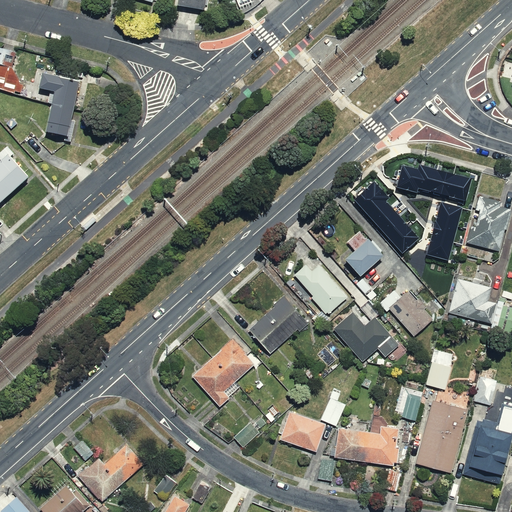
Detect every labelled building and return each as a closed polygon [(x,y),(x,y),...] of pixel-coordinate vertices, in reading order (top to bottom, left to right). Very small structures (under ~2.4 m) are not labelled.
[(201,10),(202,0),(170,0),(170,7),(201,10)] [(39,95),(31,132),(54,137),(66,77),(29,70),(25,92),(39,95)] [(0,192),(19,177),(0,155),(0,192)] [(470,176),(418,163),(417,167),(401,163),(395,185),(416,191),(418,187),(465,199),(470,176)] [(360,191),(353,198),(401,251),(418,236),(385,199),(388,196),(373,179),(364,187),(362,185),(358,189),(360,191)] [(501,227),(505,228),(511,209),(506,208),(507,203),(474,194),(469,211),(473,213),(465,242),(475,245),(474,251),(485,254),(487,248),(494,250),(501,227)] [(461,205),(439,200),(425,253),(447,258),(461,205)] [(93,215),(83,223),(87,227),(96,219),(93,215)] [(383,251),(360,225),(344,240),(350,247),(340,256),(356,275),(383,251)] [(346,295),(318,259),(307,267),(303,262),(291,272),(323,313),(346,295)] [(489,324),(496,301),(486,298),(490,285),(457,274),(445,310),(489,324)] [(410,288),(388,307),(410,333),(432,315),(410,288)] [(267,353),(306,319),(284,294),(245,327),(267,353)] [(400,343),(376,314),(362,297),(326,327),(354,361),(372,346),(382,358),(400,343)] [(511,338),(511,306),(496,301),(489,324),(487,330),(511,338)] [(252,359),(230,335),(189,373),(218,405),(235,389),(228,381),(252,359)] [(443,390),(454,354),(432,347),(421,384),(443,390)] [(489,405),(498,374),(476,368),(467,398),(489,405)] [(341,393),(333,389),(318,417),(334,425),(346,402),(338,398),(341,393)] [(414,419),(421,395),(403,390),(396,414),(414,419)] [(449,472),(466,407),(431,397),(413,463),(449,472)] [(501,474),(511,429),(511,404),(500,402),(495,423),(475,418),(463,465),(501,474)] [(349,427),(337,425),(332,455),(397,464),(402,427),(384,424),(386,411),(370,409),(368,422),(350,420),(349,427)] [(324,422),(286,410),(277,437),(315,450),(324,422)] [(265,427),(256,418),(233,438),(241,448),(265,427)] [(96,453),(73,472),(96,499),(143,460),(126,440),(102,460),(96,453)] [(334,458),(318,457),(316,479),(332,480),(334,458)] [(395,491),(399,471),(385,468),(381,488),(395,491)] [(77,511),(86,504),(71,487),(53,503),(47,496),(32,510),(33,511),(77,511)] [(185,511),(190,503),(171,493),(160,511),(185,511)]
